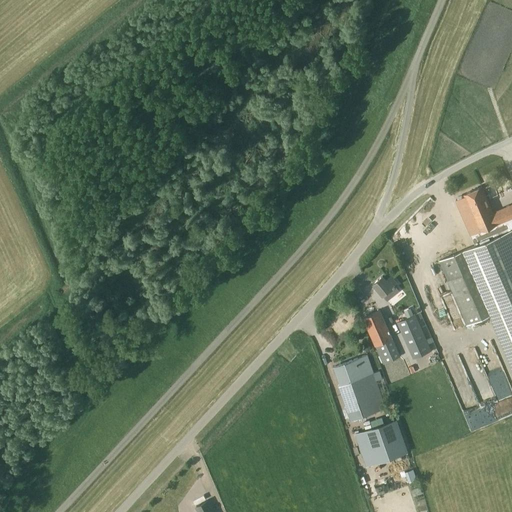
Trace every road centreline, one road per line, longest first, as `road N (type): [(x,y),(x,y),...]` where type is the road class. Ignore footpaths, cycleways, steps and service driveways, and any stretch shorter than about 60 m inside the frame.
road 1 (unclassified): [(60,511),(340,204),(409,77)]
road 2 (unclassified): [(120,511),(376,228)]
road 3 (unclassified): [(376,228),(444,173),(511,141)]
road 4 (unclassified): [(376,228),(391,190),(409,77)]
